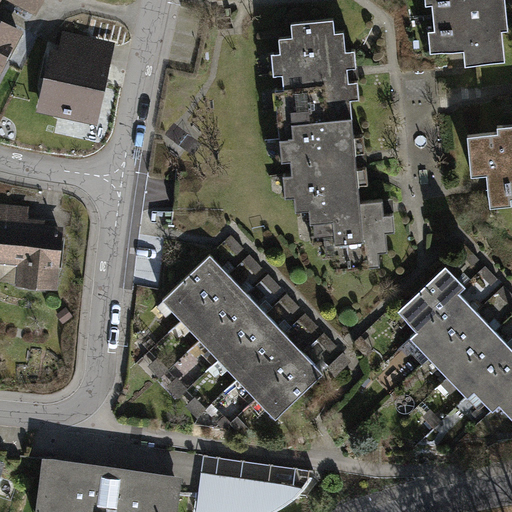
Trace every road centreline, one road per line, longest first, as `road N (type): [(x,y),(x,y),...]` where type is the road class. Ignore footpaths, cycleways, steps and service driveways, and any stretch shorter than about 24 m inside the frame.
road 1 (track): [(78,408),(130,430),(229,447),(441,470),(472,495)]
road 2 (residential): [(119,181),(99,379),(78,408),(50,419),(0,412)]
road 3 (residential): [(158,0),(119,181)]
road 4 (residential): [(119,181),(0,158)]
